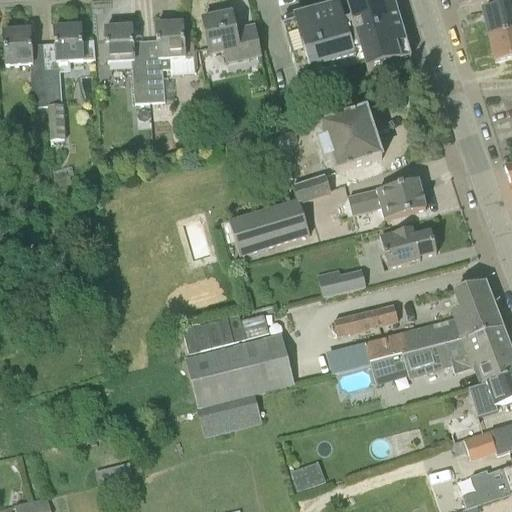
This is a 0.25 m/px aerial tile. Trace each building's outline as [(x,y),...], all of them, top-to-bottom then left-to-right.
[(393,0),(356,0),(347,3),(349,11),(341,13),(339,5),(293,19),(293,20),(281,23),(300,87),(366,68),(367,73),(411,60),(393,0)] [(456,0),(459,9),(489,0),(456,0)] [(488,39),(511,33),(511,6),(482,14),(488,39)] [(225,67),(260,60),(254,29),(235,33),(232,16),(202,22),(209,59),(223,56),(225,67)] [(160,63),(161,73),(170,72),(171,79),(197,77),(195,46),(186,46),(184,26),(158,28),(160,63)] [(56,31),(59,65),(70,65),(98,63),(96,43),(84,44),(83,28),(56,31)] [(134,30),(107,32),(109,67),(136,65),(134,30)] [(5,70),(30,68),(32,68),(30,32),(3,34),(5,70)] [(511,60),(511,33),(488,39),(495,64),(511,60)] [(161,73),(147,74),(150,107),(163,106),(161,73)] [(150,107),(147,74),(134,75),(137,108),(150,107)] [(45,76),(47,109),(50,144),(64,143),(62,108),(59,75),(45,76)] [(47,109),(45,76),(31,77),(30,77),(32,110),(47,109)] [(330,164),(334,177),(382,161),(366,113),(318,129),(322,141),(315,143),(322,166),(330,164)] [(295,141),(293,137),(288,135),(284,137),(281,140),(281,145),(284,148),(288,150),(293,149),(295,145),(295,141)] [(69,179),(52,183),(55,191),(71,187),(69,179)] [(294,189),(298,202),(299,206),(329,197),(324,180),(294,189)] [(347,220),(352,219),(381,211),(384,223),(425,213),(418,184),(348,201),(344,208),(347,220)] [(309,237),(299,206),(298,202),(228,225),(240,260),(309,237)] [(414,239),(412,231),(378,240),(387,270),(436,257),(430,234),(414,239)] [(322,302),(365,290),(361,273),(340,277),(338,272),(315,278),(322,302)] [(450,313),(453,322),(460,344),(461,343),(501,330),(485,285),(452,294),(457,311),(450,313)] [(338,342),(398,326),(393,308),(333,324),(338,342)] [(182,334),(188,358),(268,337),(263,317),(240,324),(239,319),(182,334)] [(397,337),(402,359),(460,344),(453,322),(397,337)] [(511,377),(511,358),(501,330),(461,343),(460,344),(402,360),(409,384),(452,371),(450,365),(466,361),(470,373),(482,369),(487,385),(471,390),(471,391),(511,377)] [(197,413),(238,402),(294,388),(281,337),(184,362),(197,413)] [(391,362),(402,359),(397,337),(364,346),(327,356),(333,377),(391,362)] [(511,377),(471,391),(478,413),(511,403),(511,377)] [(454,443),(480,437),(475,413),(448,419),(454,443)] [(511,426),(489,434),(495,454),(497,458),(511,453),(511,426)] [(463,443),(470,462),(495,454),(489,434),(463,443)] [(130,467),(97,476),(100,489),(134,480),(130,467)] [(511,468),(489,476),(487,487),(493,504),(511,497),(511,468)] [(298,496),(311,491),(304,471),(290,476),(298,496)] [(15,511),(49,511),(47,501),(14,509),(15,511)]
